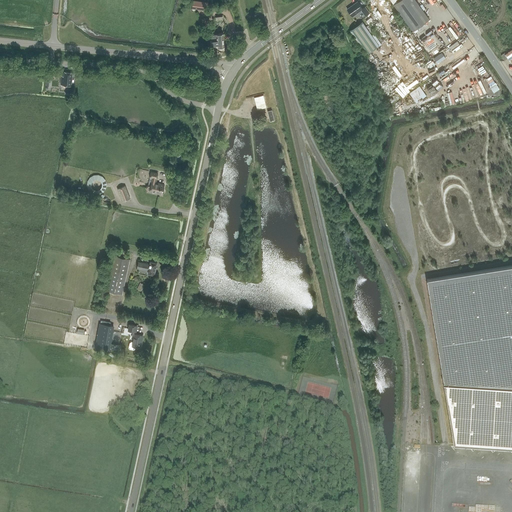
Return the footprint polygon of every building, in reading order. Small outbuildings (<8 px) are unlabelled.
[(207,10),(208,2),(193,0),(192,8),(207,10)] [(390,0),(412,31),(429,19),(414,0),(401,0),(397,3),(395,0),(390,0)] [(358,2),(347,9),(352,16),(361,10),(365,16),(369,13),(365,7),(362,9),(358,2)] [(360,23),(350,30),(366,54),(379,46),(381,44),(374,34),(372,35),(362,22),(360,23)] [(224,50),(224,47),(223,33),(211,34),(212,46),(218,46),(218,50),(224,50)] [(442,52),(434,58),(437,64),(446,58),(442,52)] [(371,53),(364,58),(367,62),(374,57),(371,53)] [(477,62),(472,66),(476,71),(481,67),(477,62)] [(71,86),(73,72),(64,71),(64,76),(62,76),(61,85),(71,86)] [(479,77),(476,79),(475,76),(470,79),(474,84),(487,75),(484,72),(478,76),(479,77)] [(417,102),(428,95),(421,85),(410,92),(417,102)] [(257,109),(266,107),(263,95),(254,98),(257,109)] [(156,183),(158,173),(151,172),(150,177),(153,178),(151,185),(149,185),(148,185),(147,186),(146,188),(146,189),(147,190),(150,191),(150,190),(157,192),(156,194),(162,195),(162,193),(163,193),(164,192),(164,191),(164,190),(163,190),(164,185),(156,183)] [(96,186),(96,191),(106,192),(108,176),(90,174),(89,184),(95,185),(95,182),(98,183),(98,186),(96,186)] [(131,199),(125,186),(118,189),(123,202),(131,199)] [(122,294),(130,260),(115,256),(107,291),(122,294)] [(154,275),(157,263),(150,261),(150,264),(139,261),(137,268),(148,271),(148,273),(154,275)] [(511,265),(427,279),(444,383),(454,444),(468,445),(473,450),(476,447),(476,445),(488,446),(493,451),(496,448),(496,447),(508,447),(511,451),(511,265)] [(100,323),(95,348),(109,351),(110,349),(120,351),(121,345),(110,344),(114,326),(100,323)] [(133,331),(130,345),(142,349),(145,335),(137,332),(139,325),(130,323),(129,328),(124,327),(122,332),(115,331),(114,336),(115,337),(114,341),(120,342),(122,333),(129,335),(130,330),(133,331)]
